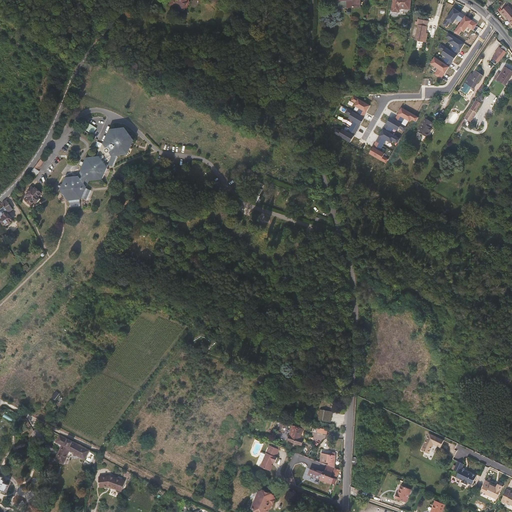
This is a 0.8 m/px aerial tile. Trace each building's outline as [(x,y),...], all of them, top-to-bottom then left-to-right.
[(393,0),(392,11),(399,12),(400,8),(410,9),(411,0),(393,0)] [(511,23),(511,9),(508,5),(501,11),(507,18),(511,23)] [(461,22),(465,16),(454,9),(444,25),(447,27),(450,22),(453,24),(456,19),(461,22)] [(472,30),(477,23),(465,16),(461,22),(455,32),(458,34),(461,29),(464,31),(467,26),(472,30)] [(428,33),(426,33),(428,21),(418,19),(418,22),(415,21),(415,24),(418,25),(415,40),(426,42),(428,33)] [(450,50),(457,55),(465,43),(449,33),(447,37),(451,40),(449,42),(454,45),(450,50)] [(443,63),(449,67),(457,55),(450,50),(442,45),(440,48),(444,51),(442,54),(446,57),(443,63)] [(498,63),(506,53),(503,50),(499,47),(495,54),(492,58),(498,63)] [(435,74),(442,78),(449,67),(443,63),(435,58),(431,64),(439,69),(435,74)] [(494,79),(496,80),(506,86),(511,76),(511,70),(505,67),(501,74),(498,72),(494,79)] [(476,71),(473,74),(472,73),(459,92),(466,96),(472,88),(474,89),(483,76),(476,71)] [(362,118),(369,106),(353,97),(351,100),(356,103),(354,106),(359,109),(356,114),(347,109),(345,113),(350,116),(348,118),(353,121),(347,132),(341,129),(340,131),(336,129),(334,133),(350,142),(363,119),(362,118)] [(476,112),(482,103),(476,100),(471,109),(476,112)] [(436,109),(439,105),(434,102),(429,111),(433,114),(436,109)] [(416,121),(418,118),(402,109),(395,121),(390,118),(369,154),(385,164),(388,159),(383,157),(385,154),(380,151),(386,141),(391,144),(393,141),(397,144),(400,140),(390,134),(393,129),(397,131),(399,128),(404,131),(406,128),(401,124),(404,118),(410,121),(411,118),(416,121)] [(427,137),(433,128),(431,128),(434,123),(425,118),(417,131),(427,137)] [(95,152),(93,156),(84,157),(78,170),(80,171),(77,176),(76,175),(63,177),(58,190),(66,200),(67,200),(77,199),(79,199),(80,197),(83,188),(87,180),(99,178),(105,164),(110,166),(115,153),(124,153),(130,140),(120,128),(107,130),(101,143),(99,143),(97,148),(95,152)] [(45,161),(42,158),(31,171),(34,174),(45,161)] [(27,191),(28,192),(26,195),(28,196),(25,199),(31,204),(34,201),(36,202),(39,198),(38,197),(41,193),(34,188),(33,189),(30,187),(27,191)] [(88,190),(83,188),(80,197),(84,199),(88,190)] [(12,208),(6,199),(0,203),(0,216),(3,220),(6,224),(12,219),(6,210),(7,209),(9,210),(12,208)] [(327,420),(329,410),(319,408),(317,419),(327,420)] [(303,428),(292,424),(287,439),(301,444),(304,438),(300,437),(303,428)] [(442,444),(444,440),(429,433),(421,450),(429,454),(434,444),(440,447),(442,444)] [(56,441),(64,445),(63,448),(59,449),(54,459),(64,463),(68,455),(70,455),(73,455),(73,453),(85,459),(90,450),(60,434),(56,441)] [(279,448),(269,444),(260,465),(270,470),(272,464),(271,463),(273,460),(274,460),(275,461),(277,456),(276,456),(279,448)] [(90,465),(95,454),(90,452),(85,462),(90,465)] [(330,455),(321,453),(320,460),(328,461),(328,465),(334,468),(336,452),(330,452),(330,455)] [(469,472),(462,469),(464,464),(462,463),(458,461),(454,470),(459,472),(456,478),(462,480),(461,482),(468,485),(468,483),(472,485),(477,476),(469,472)] [(311,469),(308,474),(331,484),(334,478),(323,474),(324,473),(318,470),(318,472),(311,469)] [(4,477),(0,475),(0,489),(7,492),(10,484),(5,482),(5,481),(5,479),(3,479),(4,477)] [(112,477),(99,478),(99,488),(108,487),(109,486),(113,488),(112,489),(118,491),(119,488),(123,489),(126,483),(112,477)] [(496,486),(490,483),(486,481),(481,491),(486,493),(486,494),(497,499),(503,486),(501,485),(498,484),(496,486)] [(407,503),(412,489),(401,485),(398,493),(397,493),(396,495),(395,498),(407,503)] [(262,489),(258,491),(252,506),(264,511),(265,511),(270,504),(271,504),(274,498),(274,494),(262,489)] [(511,491),(507,489),(501,502),(506,504),(506,503),(511,505),(511,491)] [(442,511),(445,505),(435,500),(434,503),(430,511),(442,511)]
